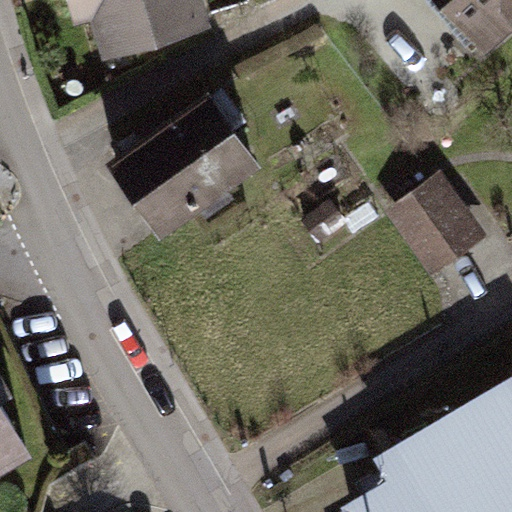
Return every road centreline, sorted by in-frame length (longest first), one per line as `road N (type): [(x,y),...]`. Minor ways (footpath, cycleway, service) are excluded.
road 1 (unknown): [(202,485),(511,316)]
road 2 (residential): [(216,511),(62,218)]
road 3 (residential): [(62,218),(0,69)]
